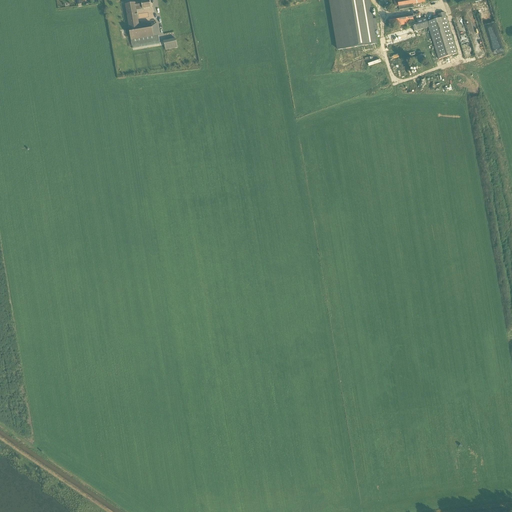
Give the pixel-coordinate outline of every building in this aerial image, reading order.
[(151,8),(149,0),(141,1),(141,2),(135,3),(125,5),(129,29),(132,46),(141,45),(141,48),(141,49),(142,49),(143,55),(144,55),(147,55),(145,48),(152,46),(160,44),(159,38),(163,37),(160,23),(147,25),(147,26),(139,27),(136,10),(151,8)] [(329,0),(338,50),(376,44),(374,32),(378,31),(376,19),(372,20),(368,0),(329,0)] [(402,0),(394,1),(395,7),(398,7),(399,10),(414,8),(413,5),(425,2),(424,0),(402,0)] [(427,22),(426,18),(417,21),(417,23),(412,25),(413,27),(385,36),(389,48),(417,39),(415,32),(429,28),(439,60),(457,54),(446,17),(445,13),(438,15),(439,19),(431,21),(427,22)] [(413,17),(388,20),(389,26),(413,24),(413,17)] [(165,50),(177,48),(175,38),(163,41),(165,50)] [(503,53),(501,47),(491,50),(493,56),(503,53)]
